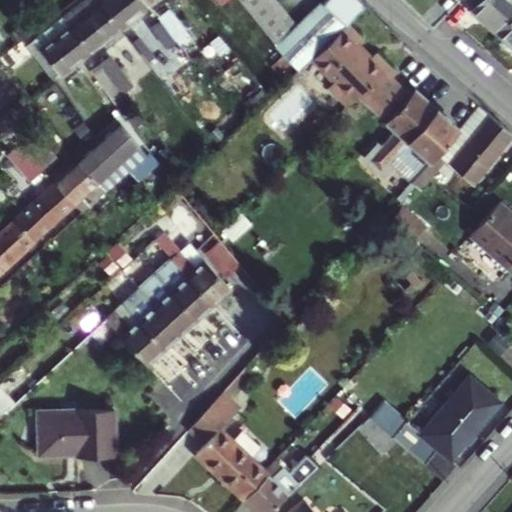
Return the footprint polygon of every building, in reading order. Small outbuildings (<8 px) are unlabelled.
[(101,0),(99,3),(120,29),(148,6),(143,0),(101,0)] [(273,0),(242,0),(278,41),(295,25),(273,0)] [(295,25),(278,41),(274,45),(298,70),(309,60),(344,24),(362,7),(353,0),(325,0),(321,5),(317,2),(295,25)] [(472,10),(499,34),(511,19),(511,0),(474,0),(478,3),(472,10)] [(70,25),(91,52),(120,29),(99,3),(70,25)] [(161,13),(157,17),(179,44),(185,52),(192,46),(186,38),(188,36),(174,19),(168,23),(161,13)] [(167,53),(179,44),(157,17),(153,20),(157,25),(150,30),(167,53)] [(511,19),(499,34),(511,44),(511,19)] [(356,95),(358,97),(375,81),(384,89),(393,80),(390,78),(395,72),(374,52),(369,58),(354,43),(359,38),(344,24),(309,60),(334,83),(328,89),(347,106),(356,95)] [(91,52),(70,25),(40,48),(62,75),(91,52)] [(100,63),(123,92),(134,84),(114,58),(106,64),(103,60),(100,63)] [(123,92),(100,63),(95,66),(99,71),(96,74),(115,98),(123,92)] [(375,81),(358,97),(384,122),(408,94),(393,80),(384,89),(375,81)] [(393,197),(400,202),(414,186),(411,183),(422,171),(437,152),(458,129),(413,88),(408,94),(384,122),(392,129),(379,143),(376,140),(361,156),(382,175),(391,165),(408,181),(393,197)] [(449,163),(490,117),(477,107),(458,129),(437,152),(447,161),(449,163)] [(472,183),(511,137),(511,133),(490,117),(449,163),(472,183)] [(115,127),(102,139),(119,162),(134,148),(115,127)] [(116,165),(119,162),(102,139),(81,158),(99,180),(106,189),(123,173),(116,165)] [(33,154),(44,166),(54,157),(39,140),(34,144),(38,149),(33,154)] [(33,154),(25,144),(14,155),(32,177),(44,166),(33,154)] [(422,171),(431,179),(447,161),(437,152),(422,171)] [(91,187),(99,180),(81,158),(57,180),(76,201),(83,210),(98,196),(91,187)] [(411,183),(414,186),(420,191),(431,179),(422,171),(411,183)] [(35,240),(76,201),(57,180),(16,218),(35,240)] [(511,214),(499,203),(470,235),(511,272),(511,214)] [(403,206),(389,221),(413,242),(427,228),(403,206)] [(0,271),(35,240),(16,218),(0,232),(0,271)] [(222,238),(209,250),(229,272),(242,260),(222,238)] [(213,303),(230,288),(197,250),(188,241),(171,257),(173,259),(213,303)] [(123,242),(103,260),(115,274),(135,255),(123,242)] [(173,259),(157,273),(197,318),(213,303),(173,259)] [(157,273),(141,288),(181,332),(197,318),(157,273)] [(181,332),(141,288),(125,302),(166,346),(181,332)] [(125,302),(107,319),(148,363),(166,346),(125,302)] [(396,439),(418,458),(433,441),(447,454),(472,426),(477,431),(503,403),(472,375),(422,431),(408,418),(392,436),(396,439)] [(16,402),(0,384),(0,415),(1,416),(16,402)] [(197,451),(246,497),(270,472),(264,467),(218,427),(238,405),(222,390),(190,426),(206,441),(197,451)] [(79,455),(115,454),(112,406),(38,410),(40,452),(79,450),(79,455)] [(367,414),(356,425),(383,452),(396,439),(392,436),(367,414)] [(452,459),(477,431),(472,426),(447,454),(452,459)] [(270,472),(246,497),(262,511),(266,511),(310,470),(294,456),(285,466),(280,462),(282,459),(277,454),(264,467),(270,472)] [(315,511),(307,502),(294,511),(315,511)]
